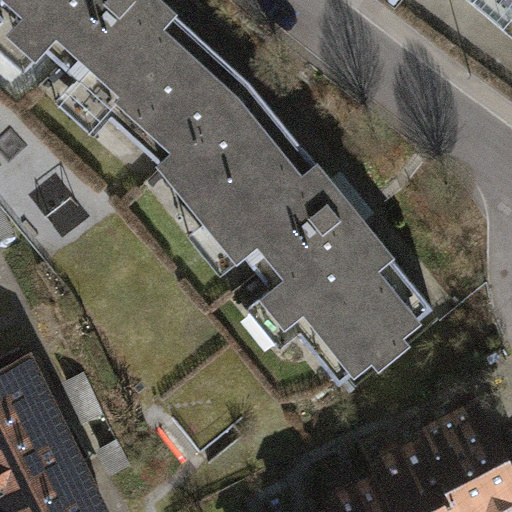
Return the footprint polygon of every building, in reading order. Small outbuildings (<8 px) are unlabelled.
[(160,0),(0,0),(0,14),(156,151),(241,70),(160,0)] [(511,0),(472,0),(511,33),(511,0)] [(350,382),(440,307),(241,70),(156,151),(350,382)] [(0,388),(0,455),(57,428),(43,399),(31,374),(0,388)] [(437,438),(473,511),(511,511),(511,457),(484,401),(432,427),(437,438)] [(0,455),(0,511),(19,511),(82,482),(68,452),(57,428),(0,455)] [(390,480),(405,511),(473,511),(437,438),(383,464),(390,480)] [(344,511),(405,511),(390,480),(340,504),(344,511)] [(19,511),(96,511),(96,510),(82,482),(19,511)]
